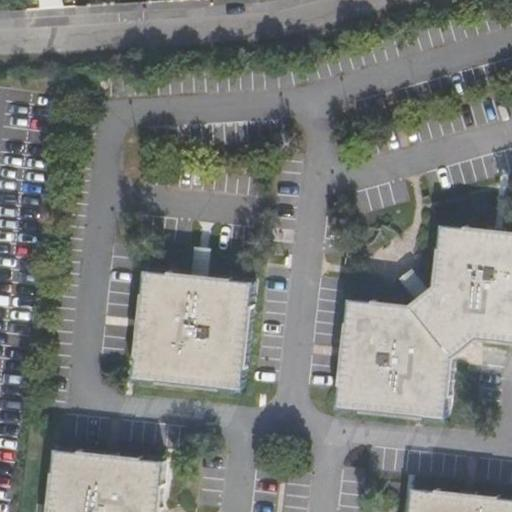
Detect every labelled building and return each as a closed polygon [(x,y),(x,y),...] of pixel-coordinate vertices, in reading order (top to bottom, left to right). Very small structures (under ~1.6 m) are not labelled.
[(511,344),(511,230),(443,222),(435,285),(430,289),(417,271),(404,283),(416,298),(413,301),(350,297),(339,407),(447,419),(455,357),(477,339),(511,344)] [(196,269),(211,270),(212,246),(197,245),(196,269)] [(246,392),(257,282),(145,272),(134,380),(246,392)] [(161,511),(167,461),(58,449),(50,511),(161,511)] [(511,511),(511,499),(417,489),(414,511),(511,511)]
